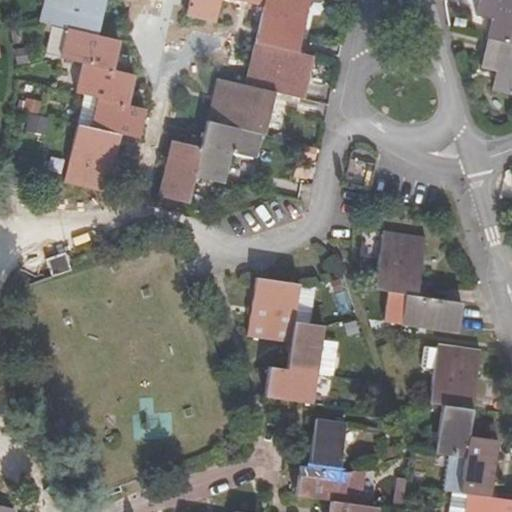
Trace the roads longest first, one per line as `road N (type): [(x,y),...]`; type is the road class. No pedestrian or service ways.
road 1 (residential): [(350,102),(309,232),(209,265),(197,233),(117,217),(0,282),(33,453),(77,511)]
road 2 (residential): [(511,321),(468,163)]
